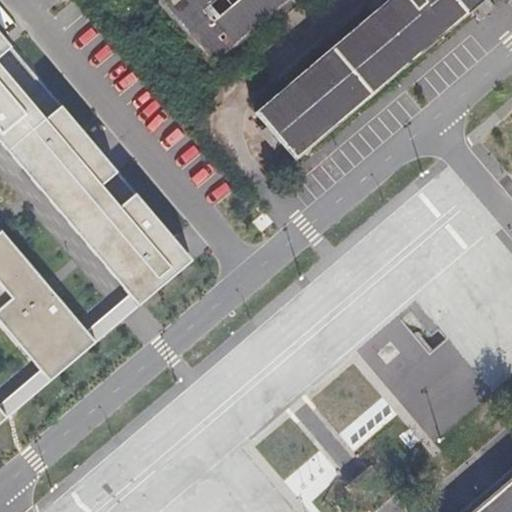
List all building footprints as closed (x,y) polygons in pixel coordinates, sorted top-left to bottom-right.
[(213,66),(275,14),(291,0),(172,0),(164,7),(213,66)] [(394,0),(255,117),(288,157),(475,0),(394,0)] [(301,0),(291,0),(275,14),(283,23),(306,4),(301,0)] [(0,30),(0,144),(140,306),(192,262),(136,194),(120,208),(103,187),(117,173),(0,30)] [(2,232),(0,233),(0,324),(43,372),(52,382),(95,340),(2,232)] [(439,434),(511,376),(511,270),(507,274),(498,272),(495,285),(503,295),(488,361),(463,355),(454,344),(442,341),(429,351),(407,323),(396,321),(369,342),(366,357),(409,412),(417,413),(433,433),(439,434)] [(0,407),(0,423),(8,417),(0,407)] [(511,511),(511,472),(466,511),(511,511)] [(286,511),(274,497),(253,492),(252,491),(251,493),(243,505),(241,511),(286,511)]
